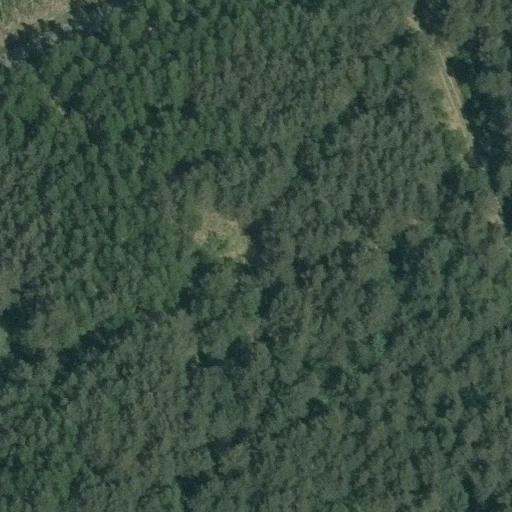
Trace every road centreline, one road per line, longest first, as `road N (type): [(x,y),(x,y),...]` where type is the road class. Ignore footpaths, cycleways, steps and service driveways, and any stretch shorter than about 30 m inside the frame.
road 1 (track): [(412,0),(511,247)]
road 2 (unclassified): [(0,62),(128,0)]
